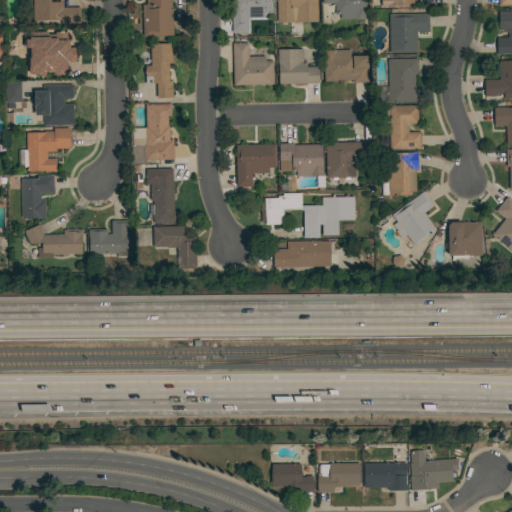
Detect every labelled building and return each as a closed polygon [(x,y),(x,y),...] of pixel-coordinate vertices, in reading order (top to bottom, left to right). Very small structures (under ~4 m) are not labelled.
[(79,7),(79,23),(60,23),(60,20),(32,21),(32,0),(62,0),(62,7),(79,7)] [(141,5),(145,5),(145,0),(169,0),(169,9),(171,9),(172,36),(142,37),(141,5)] [(270,0),(271,13),(263,13),(263,18),(247,18),(247,32),(231,33),(230,0),(270,0)] [(276,23),(274,0),(316,0),(317,21),(292,22),(276,23)] [(365,0),(366,20),(354,20),(354,19),(339,19),(339,14),(334,14),(334,3),(321,3),(321,0),(365,0)] [(379,0),(380,8),(414,7),(413,0),(379,0)] [(511,0),(496,0),(497,8),(511,7),(511,0)] [(504,30),(498,30),(498,11),(508,11),(508,12),(511,12),(511,53),(511,54),(499,54),(499,55),(496,55),(496,38),(507,38),(507,34),(504,30)] [(428,14),(428,31),(416,32),(416,53),(389,53),(388,14),(428,14)] [(29,76),(67,76),(67,63),(75,63),(75,49),(67,49),(67,34),(27,34),(27,49),(29,49),(29,76)] [(149,44),(171,43),(171,63),(168,63),(168,81),(171,81),(172,98),(156,98),(156,83),(153,83),(153,84),(145,84),(144,66),(150,66),(149,44)] [(232,43),(247,43),(247,56),(264,56),(264,61),(272,61),(273,85),(233,85),(232,43)] [(278,84),(277,62),(276,49),(302,49),(302,61),(306,61),(306,67),(318,67),(318,83),(278,84)] [(352,83),(352,80),(336,80),(336,81),(323,82),(322,50),(335,49),(335,50),(350,50),(350,56),(367,55),(368,82),(352,83)] [(387,59),(416,58),(417,76),(414,76),(415,102),(379,103),(379,87),(387,86),(387,59)] [(498,78),(504,78),(504,73),(498,73),(498,61),(511,60),(511,99),(503,99),(503,93),(501,94),(501,95),(497,95),(497,96),(484,96),(483,80),(498,80),(498,78)] [(20,102),(14,102),(14,108),(6,108),(6,102),(5,102),(4,82),(20,82),(20,102)] [(72,84),(72,98),(62,98),(63,104),(72,104),(73,125),(43,125),(42,115),(34,115),(34,105),(33,106),(32,96),(33,96),(33,91),(42,90),(42,85),(72,84)] [(172,139),(172,145),(173,159),(143,159),(142,145),(145,145),(144,127),(147,127),(147,116),(145,116),(144,105),(169,104),(170,116),(166,116),(167,126),(168,126),(168,139),(172,139)] [(407,128),(407,132),(420,132),(420,149),(389,149),(388,123),(382,123),(381,110),(388,110),(388,106),(417,106),(417,124),(410,124),(407,128)] [(511,107),(511,145),(505,146),(505,125),(493,126),(493,108),(511,107)] [(25,132),(43,132),(43,131),(53,131),(52,128),(68,128),(68,148),(55,149),(55,152),(46,152),(46,159),(55,159),(55,171),(43,172),(43,171),(26,171),(26,167),(19,167),(18,150),(25,150),(25,132)] [(143,130),(131,130),(131,142),(143,142),(143,130)] [(365,142),(366,158),(354,158),(355,177),(348,177),(348,180),(344,180),(344,177),(336,178),(336,180),(331,180),(331,178),(326,178),(325,143),(365,142)] [(321,144),(322,168),(322,175),(323,175),(323,187),(316,188),(316,179),(314,179),(314,176),(301,176),(301,179),(297,179),(296,177),(295,177),(295,171),(279,172),(278,144),(293,143),(293,145),(321,144)] [(274,144),(275,168),(268,168),(268,173),(251,174),(251,187),(236,187),(235,145),(274,144)] [(415,192),(410,192),(410,196),(388,196),(388,195),(381,195),(380,172),(387,171),(387,153),(412,153),(412,152),(416,152),(417,170),(414,170),(415,192)] [(144,183),(144,169),(172,168),(172,212),(176,212),(176,223),(153,223),(152,201),(149,201),(149,183),(144,183)] [(20,178),(37,178),(36,176),(53,175),(53,193),(39,193),(40,200),(44,200),(45,219),(38,219),(38,218),(21,218),(20,178)] [(435,230),(413,246),(406,235),(401,239),(395,231),(396,231),(392,225),(396,222),(391,215),(422,191),(433,206),(423,213),(435,230)] [(331,197),(331,195),(334,195),(334,197),(344,197),(344,195),(347,195),(347,197),(353,197),(353,211),(355,211),(355,214),(353,214),(353,220),(337,220),(337,235),(321,236),(321,225),(318,225),(318,238),(302,238),(302,210),(299,211),(299,209),(282,209),(282,225),(264,225),(264,222),(260,222),(260,206),(264,206),(264,198),(282,198),(282,193),(300,193),(300,206),(321,205),(320,197),(331,197)] [(511,202),(511,252),(491,235),(504,219),(494,211),(506,197),(511,202)] [(88,254),(88,236),(87,236),(87,230),(106,229),(106,234),(110,234),(110,221),(127,220),(127,236),(126,236),(127,256),(116,256),(116,253),(88,254)] [(449,222),(460,222),(480,222),(480,256),(468,256),(468,261),(451,261),(451,256),(447,256),(447,249),(446,249),(446,242),(447,242),(447,226),(449,222)] [(62,234),(62,230),(65,230),(65,229),(78,229),(81,229),(81,237),(80,237),(81,254),(52,255),(52,257),(37,258),(37,248),(41,248),(41,243),(28,244),(23,231),(38,224),(43,235),(62,234)] [(180,265),(179,258),(176,258),(176,248),(166,248),(166,247),(152,247),(152,227),(185,226),(186,238),(195,238),(195,268),(177,269),(180,265)] [(337,256),(337,264),(329,265),(329,266),(273,268),(272,249),(286,249),(286,242),(320,241),(329,241),(329,242),(334,242),(334,250),(337,256)] [(408,451),(422,450),(422,451),(431,450),(432,461),(455,458),(456,470),(450,470),(450,472),(453,472),(454,477),(451,477),(451,481),(436,483),(437,488),(409,491),(408,477),(409,477),(408,463),(410,463),(408,451)] [(358,463),(358,485),(344,485),(344,487),(332,487),(332,492),(316,492),(316,475),(317,475),(317,466),(318,466),(318,464),(328,464),(328,463),(358,463)] [(405,463),(405,478),(404,478),(404,485),(406,485),(406,491),(387,491),(387,488),(362,488),(362,463),(405,463)] [(299,464),(299,477),(305,477),(305,476),(312,476),(312,486),(313,486),(313,492),(296,492),(296,488),(285,488),(285,486),(269,486),(269,480),(271,480),(270,464),(299,464)]
